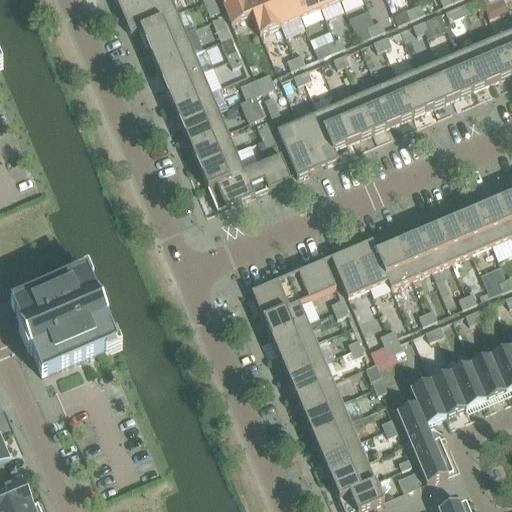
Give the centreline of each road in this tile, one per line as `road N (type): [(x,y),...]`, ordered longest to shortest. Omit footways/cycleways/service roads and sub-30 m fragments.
road 1 (residential): [(185,274),(511,139)]
road 2 (residential): [(65,0),(185,274)]
road 3 (residential): [(185,274),(284,511)]
road 4 (residential): [(0,349),(68,511)]
